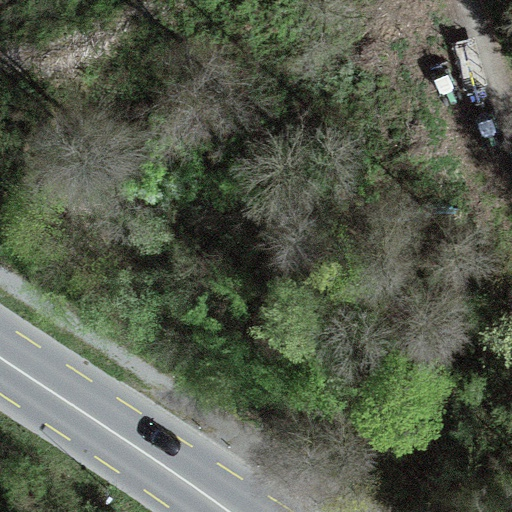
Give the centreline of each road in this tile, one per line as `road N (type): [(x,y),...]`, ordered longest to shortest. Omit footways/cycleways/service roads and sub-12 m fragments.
road 1 (primary): [(232,511),(0,357)]
road 2 (track): [(511,146),(463,0)]
